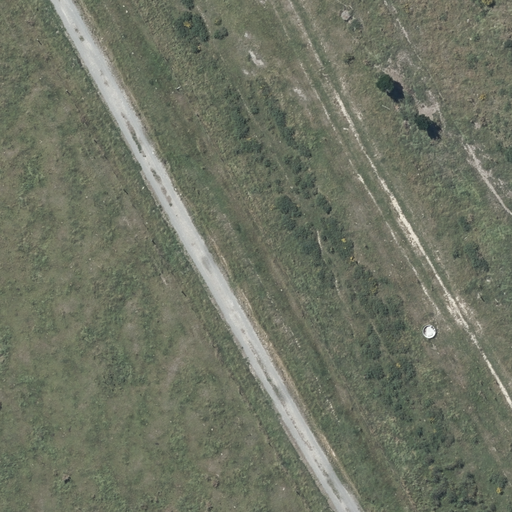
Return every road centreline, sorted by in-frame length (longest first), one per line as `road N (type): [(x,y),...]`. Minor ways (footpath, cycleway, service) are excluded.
road 1 (track): [(51,0),(350,511)]
road 2 (track): [(282,0),(511,395)]
